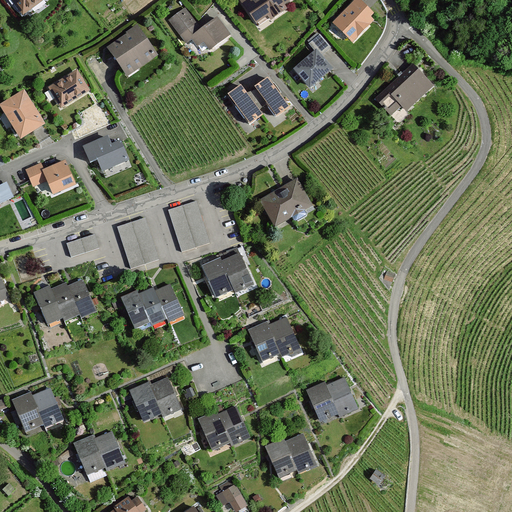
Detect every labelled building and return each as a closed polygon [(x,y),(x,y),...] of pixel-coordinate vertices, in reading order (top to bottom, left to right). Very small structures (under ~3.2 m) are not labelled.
[(13,0),(25,14),(43,0),(13,0)] [(243,0),(260,24),(290,4),(287,0),(243,0)] [(359,0),(351,0),(330,21),(351,42),(377,17),(359,0)] [(182,4),(165,16),(195,60),(231,35),(211,7),(193,20),(182,4)] [(136,22),(104,45),(127,76),(158,53),(136,22)] [(318,47),(292,67),(310,89),(335,69),(318,47)] [(416,67),(379,102),(399,122),(436,87),(416,67)] [(79,69),(49,85),(62,109),(92,93),(79,69)] [(240,80),(226,90),(249,123),(269,108),(277,118),(293,107),(271,75),(248,92),(240,80)] [(23,89),(0,102),(0,104),(20,138),(44,124),(23,89)] [(109,133),(81,144),(87,161),(96,157),(103,176),(133,165),(124,141),(114,145),(109,133)] [(44,168),(41,160),(25,166),(40,202),(77,186),(65,159),(44,168)] [(299,177),(256,199),(272,231),(315,209),(299,177)] [(5,181),(0,183),(0,204),(13,198),(5,181)] [(195,199),(166,209),(180,251),(209,242),(195,199)] [(145,215),(116,225),(130,267),(159,258),(145,215)] [(95,232),(66,242),(71,257),(100,247),(95,232)] [(239,249),(203,264),(219,300),(254,285),(239,249)] [(50,283),(33,291),(48,323),(62,317),(65,322),(80,315),(83,320),(99,313),(83,279),(70,285),(68,281),(52,288),(50,283)] [(138,289),(121,297),(136,329),(150,322),(153,328),(168,321),(171,326),(187,318),(171,284),(158,291),(156,287),(140,294),(138,289)] [(286,315),(251,330),(266,366),(301,351),(286,315)] [(166,370),(131,385),(146,421),(181,406),(166,370)] [(344,372),(308,387),(324,423),(359,408),(344,372)] [(49,385),(14,400),(29,435),(65,420),(49,385)] [(234,402),(199,417),(214,453),(249,438),(234,402)] [(109,427),(74,442),(89,478),(124,463),(109,427)] [(304,433),(269,448),(284,484),(319,469),(304,433)] [(236,483),(216,495),(225,509),(245,497),(236,483)] [(136,492),(108,511),(144,511),(148,509),(136,492)] [(205,511),(198,501),(182,511),(205,511)]
